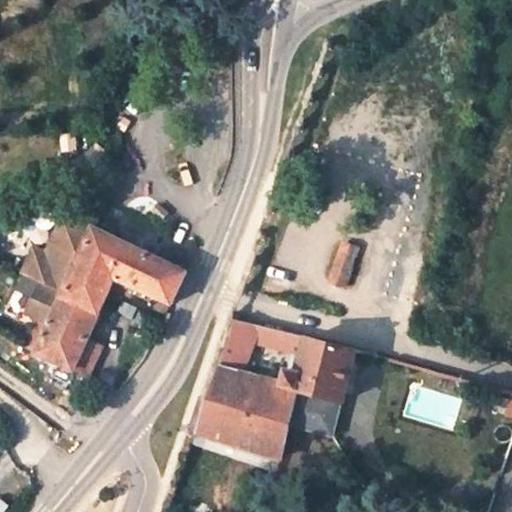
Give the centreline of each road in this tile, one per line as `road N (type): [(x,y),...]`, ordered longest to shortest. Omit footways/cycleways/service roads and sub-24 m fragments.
road 1 (unclassified): [(205,287),(511,373)]
road 2 (secondary): [(114,431),(173,361),(205,287)]
road 3 (secondary): [(254,12),(249,173)]
road 4 (secondary): [(249,173),(274,126),(280,56)]
road 5 (secondary): [(205,287),(249,173)]
